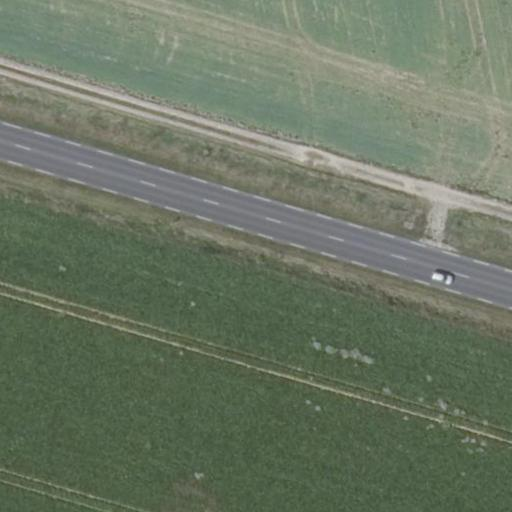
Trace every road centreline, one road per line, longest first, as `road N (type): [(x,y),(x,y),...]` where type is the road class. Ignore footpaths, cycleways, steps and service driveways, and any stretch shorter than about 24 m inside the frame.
road 1 (track): [(511,212),(0,61)]
road 2 (primary): [(511,291),(0,140)]
